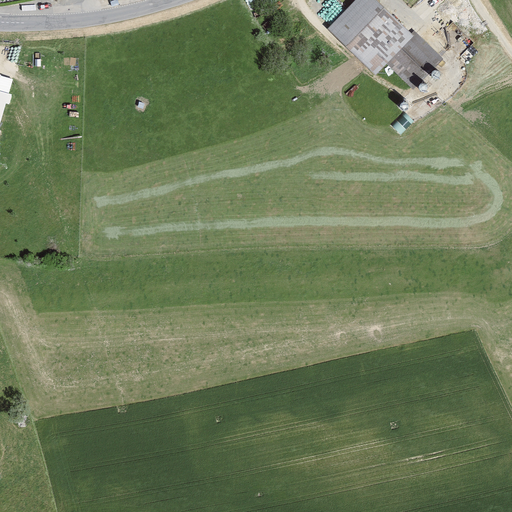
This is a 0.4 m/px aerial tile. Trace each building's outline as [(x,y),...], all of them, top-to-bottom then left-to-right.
[(375,0),(356,0),(329,28),(375,74),(388,63),(414,36),(375,0)] [(462,54),(475,41),(454,20),(441,33),(462,54)] [(417,33),(414,36),(388,63),(415,88),(443,58),(417,33)] [(0,124),(9,93),(0,90),(0,80),(2,74),(0,73),(0,124)] [(407,112),(394,125),(401,133),(414,120),(407,112)]
